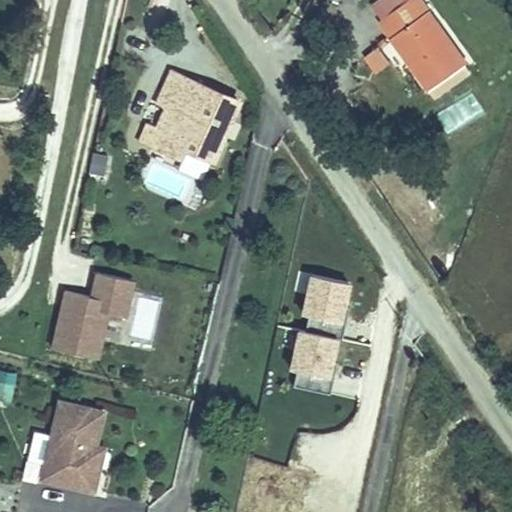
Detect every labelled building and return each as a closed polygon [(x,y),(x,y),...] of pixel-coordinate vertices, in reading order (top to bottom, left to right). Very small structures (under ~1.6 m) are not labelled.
[(427,0),(414,0),(379,23),(427,96),(472,66),(427,0)] [(241,100),(171,65),(140,145),(153,152),(158,145),(183,158),(189,144),(218,158),(241,100)] [(99,360),(110,315),(127,319),(136,283),(99,274),(95,291),(102,293),(100,300),(67,292),(53,349),(99,360)] [(296,319),(341,328),(350,283),(305,274),(296,319)] [(292,331),(284,385),(330,391),(337,337),(292,331)] [(0,380),(0,400),(13,402),(15,382),(0,380)] [(93,472),(97,452),(92,451),(93,445),(98,446),(105,411),(61,402),(45,481),(98,491),(102,474),(93,472)] [(102,474),(107,448),(93,445),(92,451),(97,452),(93,472),(102,474)]
